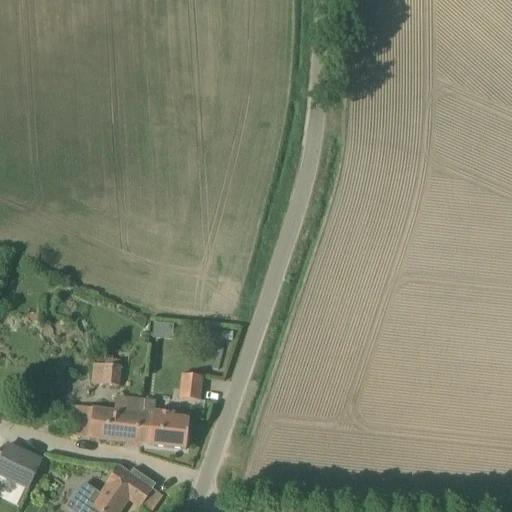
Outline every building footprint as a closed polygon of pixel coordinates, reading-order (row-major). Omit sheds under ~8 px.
[(150,338),(170,339),(171,324),(150,323),(150,338)] [(121,371),(94,368),(92,385),(119,388),(121,371)] [(182,376),(179,400),(199,402),(202,378),(182,376)] [(73,438),(136,445),(141,400),(116,397),(114,414),(77,407),(73,438)] [(141,400),(136,445),(185,451),(189,421),(173,419),(174,416),(154,414),(155,402),(141,400)] [(0,476),(10,481),(28,490),(42,462),(7,446),(3,454),(0,452),(0,476)] [(119,469),(100,496),(82,484),(65,509),(69,511),(120,511),(128,501),(144,511),(151,511),(162,497),(151,490),(154,486),(134,472),(130,477),(119,469)]
